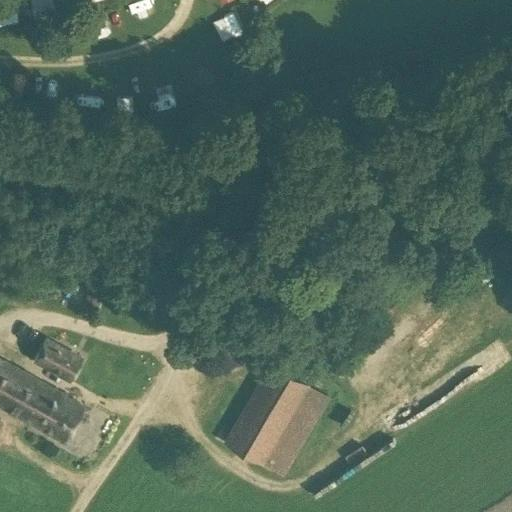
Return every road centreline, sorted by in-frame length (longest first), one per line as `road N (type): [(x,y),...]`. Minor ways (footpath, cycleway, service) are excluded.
road 1 (track): [(0,321),(24,312),(128,342),(357,353),(377,346),(505,212)]
road 2 (track): [(0,61),(72,64),(125,53),(160,36),(185,0)]
